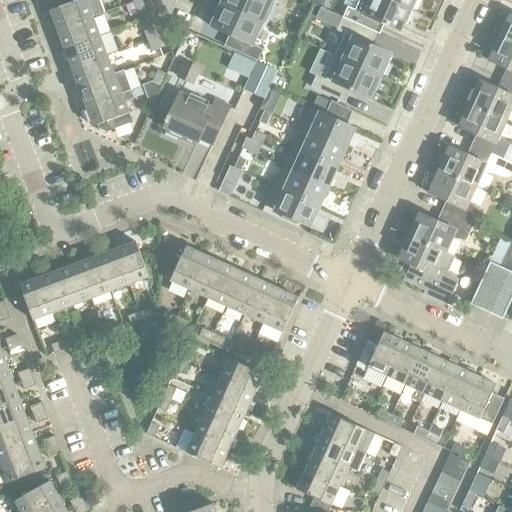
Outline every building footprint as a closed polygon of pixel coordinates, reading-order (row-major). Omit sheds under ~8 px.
[(78,0),(49,11),(57,30),(93,17),(86,0),(78,0)] [(146,10),(141,0),(137,0),(133,2),(137,14),(146,10)] [(223,0),(221,5),(261,23),(265,25),(276,3),(284,7),(287,0),(223,0)] [(409,12),(410,10),(388,0),(359,0),(355,10),(348,7),(343,18),(370,30),(375,32),(379,22),(400,32),(404,23),(407,25),(412,13),(409,12)] [(388,0),(410,10),(411,8),(414,9),(417,0),(388,0)] [(217,5),(211,19),(214,20),(211,27),(251,45),(261,23),(221,5),(220,7),(217,5)] [(511,15),(510,14),(499,37),(511,43),(511,15)] [(100,36),(93,17),(57,30),(64,50),(100,36)] [(388,64),(385,63),(389,53),(365,42),(370,30),(343,18),(342,17),(336,30),(344,34),(334,55),(379,76),(380,73),(383,75),(388,64)] [(143,28),(148,40),(156,37),(151,25),(143,28)] [(68,60),(72,69),(107,55),(100,36),(64,50),(65,52),(62,53),(65,62),(68,60)] [(152,52),(160,49),(156,37),(148,40),(152,52)] [(511,43),(499,37),(489,60),(511,70),(511,79),(511,82),(511,43)] [(255,46),(249,57),(257,61),(263,49),(255,46)] [(115,74),(107,55),(72,69),(72,70),(68,71),(75,89),(79,87),(79,88),(115,74)] [(381,80),(378,79),(379,76),(334,55),(324,77),(316,74),(311,87),(339,100),(344,88),(369,99),(373,90),(376,91),(381,80)] [(193,85),(201,68),(184,60),(183,62),(174,57),(169,66),(178,70),(175,76),(193,85)] [(158,70),(153,82),(161,86),(166,74),(158,70)] [(79,88),(86,107),(122,93),(130,90),(124,71),(115,74),(79,88)] [(480,80),(469,104),(506,121),(511,108),(511,82),(506,92),(480,80)] [(153,102),(161,86),(153,82),(143,85),(147,99),(153,102)] [(132,122),(122,93),(86,107),(93,126),(97,125),(98,128),(106,132),(114,129),(132,122)] [(199,139),(212,145),(229,107),(215,100),(211,108),(179,93),(164,127),(167,129),(165,132),(179,138),(180,134),(198,142),(199,139)] [(263,111),(271,115),(276,104),(268,100),(263,111)] [(331,101),(325,114),(346,124),(353,111),(331,101)] [(500,136),(506,121),(469,104),(459,127),(485,139),(480,149),(503,160),(509,144),(500,136)] [(346,150),(355,128),(346,124),(325,114),(309,108),(300,129),(346,150)] [(271,115),(263,111),(259,122),(266,125),(271,115)] [(337,169),(346,150),(300,129),(291,148),(337,169)] [(250,152),(255,141),(247,137),(242,149),(250,152)] [(449,147),(439,170),(476,187),(482,173),(496,175),(498,177),(502,178),(505,178),(511,176),(511,175),(511,163),(503,160),(480,149),(476,159),(449,147)] [(282,167),(328,188),(337,169),(291,148),(282,167)] [(239,157),(234,168),(241,171),(246,160),(239,157)] [(319,207),(328,188),(282,167),(273,187),(319,207)] [(236,182),(241,171),(234,168),(229,178),(236,182)] [(450,215),(472,226),(479,210),(470,201),(476,187),(439,170),(429,193),(455,205),(450,215)] [(294,224),(296,221),(310,227),(319,207),(273,187),(264,206),(282,214),(280,218),(294,224)] [(419,213),(409,236),(446,253),(453,239),(466,241),(472,226),(450,215),(446,225),(419,213)] [(454,257),(446,253),(409,236),(398,259),(416,267),(408,283),(425,290),(423,294),(446,305),(458,280),(447,271),(454,257)] [(136,241),(116,248),(130,284),(149,277),(136,241)] [(170,279),(189,288),(205,254),(186,245),(170,279)] [(116,248),(97,255),(111,291),(130,284),(116,248)] [(224,262),(205,254),(189,288),(208,297),(224,262)] [(97,255),(78,262),(91,298),(111,291),(97,255)] [(511,258),(506,256),(501,267),(511,271),(511,258)] [(72,305),(91,298),(78,262),(59,269),(72,305)] [(208,297),(226,305),(242,271),(224,262),(208,297)] [(490,262),(471,305),(503,320),(511,299),(511,271),(501,267),(490,262)] [(59,269),(40,276),(53,312),(72,305),(59,269)] [(226,305),(245,313),(261,279),(242,271),(226,305)] [(20,283),(34,319),(53,312),(40,276),(20,283)] [(245,313),(263,322),(279,288),(261,279),(245,313)] [(282,331),(298,296),(279,288),(263,322),(282,331)] [(142,319),(154,314),(150,305),(139,310),(142,319)] [(0,319),(10,316),(7,307),(0,309),(0,319)] [(161,317),(173,323),(177,314),(165,309),(161,317)] [(127,314),(130,323),(142,319),(139,310),(127,314)] [(188,319),(177,314),(173,323),(184,328),(188,319)] [(104,333),(115,328),(112,320),(100,324),(104,333)] [(89,328),(92,337),(104,333),(100,324),(89,328)] [(198,334),(209,340),(213,331),(202,326),(198,334)] [(225,336),(213,331),(209,340),(221,345),(225,336)] [(8,345),(19,341),(16,332),(4,336),(8,345)] [(381,387),(386,376),(402,341),(382,332),(376,345),(366,341),(355,367),(365,372),(362,378),(381,387)] [(65,347),(77,342),(74,334),(62,338),(65,347)] [(50,342),(54,351),(65,347),(62,338),(50,342)] [(23,349),(19,341),(8,345),(11,354),(23,349)] [(386,376),(405,385),(421,350),(423,347),(411,341),(409,345),(402,341),(386,376)] [(235,352),(246,357),(250,348),(239,343),(235,352)] [(179,358),(187,362),(192,351),(184,347),(179,358)] [(0,348),(0,367),(8,365),(2,348),(0,348)] [(262,353),(250,348),(246,357),(258,362),(262,353)] [(419,402),(423,393),(439,359),(421,350),(405,385),(415,390),(411,398),(419,402)] [(228,357),(220,376),(255,392),(263,373),(228,357)] [(182,373),(187,362),(179,358),(174,370),(182,373)] [(446,361),(439,359),(423,393),(442,402),(458,367),(456,366),(458,363),(447,358),(446,361)] [(0,367),(0,387),(14,382),(8,365),(0,367)] [(20,380),(32,375),(29,367),(17,371),(20,380)] [(442,402),(460,410),(477,376),(474,374),(475,371),(467,367),(465,370),(458,367),(442,402)] [(35,384),(32,375),(20,380),(24,388),(35,384)] [(220,376),(211,395),(246,410),(255,392),(220,376)] [(491,424),(502,398),(491,393),(495,384),(477,376),(460,410),(479,419),(479,418),(491,424)] [(0,387),(0,406),(21,399),(14,382),(0,387)] [(162,396),(170,400),(171,399),(181,403),(185,393),(167,385),(162,396)] [(238,429),(246,410),(211,395),(203,413),(238,429)] [(165,411),(170,400),(162,396),(157,407),(165,411)] [(0,406),(0,425),(27,416),(21,399),(0,406)] [(511,399),(510,399),(502,417),(509,421),(511,422),(511,399)] [(33,413),(45,409),(41,400),(29,405),(33,413)] [(375,417),(386,422),(390,414),(379,408),(375,417)] [(48,418),(45,409),(33,413),(36,422),(48,418)] [(203,413),(195,432),(229,448),(238,429),(203,413)] [(330,414),(321,432),(366,454),(375,434),(330,414)] [(402,419),(390,414),(386,422),(398,427),(402,419)] [(0,444),(33,432),(27,416),(0,425),(0,444)] [(509,421),(502,417),(496,430),(503,434),(509,421)] [(145,433),(153,437),(159,425),(151,421),(145,433)] [(412,434),(423,439),(427,431),(416,426),(412,434)] [(439,436),(427,431),(423,439),(435,445),(439,436)] [(0,444),(0,464),(40,449),(33,432),(0,444)] [(186,451),(221,467),(229,448),(195,432),(186,451)] [(312,451),(347,467),(358,473),(366,454),(321,432),(320,434),(317,432),(313,441),(316,442),(312,451)] [(45,448),(57,443),(54,435),(42,439),(45,448)] [(490,442),(485,454),(492,458),(497,445),(490,442)] [(45,448),(48,456),(60,452),(57,443),(45,448)] [(395,458),(401,447),(393,443),(387,454),(395,458)] [(453,443),(450,452),(462,457),(465,449),(453,443)] [(0,464),(0,471),(4,482),(46,467),(40,449),(0,464)] [(308,461),(304,470),(338,486),(347,467),(312,451),(312,453),(308,451),(304,460),(308,461)] [(468,463),(448,454),(444,463),(463,473),(468,463)] [(479,468),(486,471),(494,474),(500,461),(492,458),(485,454),(479,468)] [(459,483),(463,473),(444,464),(439,473),(459,483)] [(375,480),(383,484),(388,472),(380,469),(375,480)] [(60,484),(71,478),(67,470),(56,476),(60,484)] [(307,508),(327,509),(338,486),(304,470),(295,488),(312,496),(307,508)] [(459,483),(439,473),(435,483),(454,492),(459,483)] [(476,474),(468,492),(475,495),(482,499),(491,480),(476,474)] [(11,502),(16,511),(30,511),(59,496),(50,480),(11,502)] [(378,495),(383,484),(375,480),(370,491),(378,495)] [(430,493),(450,502),(454,492),(435,483),(430,493)] [(469,508),(475,495),(468,492),(462,505),(469,508)] [(450,502),(430,493),(425,503),(445,511),(450,502)] [(74,508),(85,502),(80,494),(69,500),(74,508)] [(67,511),(68,511),(59,496),(30,511),(67,511)] [(84,511),(89,510),(85,502),(74,508),(75,511),(84,511)] [(216,511),(213,502),(186,511),(216,511)] [(444,511),(445,511),(425,503),(420,511),(444,511)]
